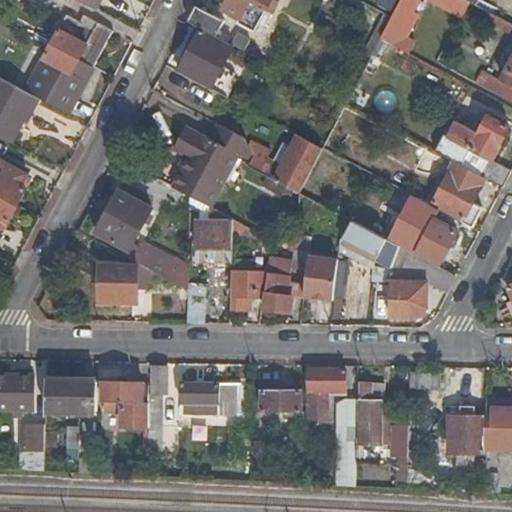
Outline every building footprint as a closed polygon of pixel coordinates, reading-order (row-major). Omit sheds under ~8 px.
[(275,0),(230,0),(228,4),(245,14),(243,17),(262,26),(275,0)] [(369,6),(357,0),(335,0),(365,15),(369,6)] [(469,0),(400,0),(395,10),(383,33),(412,48),(417,37),(407,32),(420,8),(415,5),(418,0),(442,0),(464,11),(465,8),(469,0)] [(511,15),(482,0),(469,0),(465,8),(493,22),(496,17),(511,26),(511,15)] [(201,2),(193,17),(205,24),(220,32),(228,16),(201,2)] [(383,33),(395,10),(388,7),(366,48),(373,52),(383,33)] [(61,25),(53,40),(97,63),(116,27),(100,19),(97,25),(81,16),(69,10),(61,25)] [(220,32),(205,24),(182,68),(184,69),(207,81),(213,84),(236,40),(220,32)] [(53,40),(30,86),(39,90),(71,107),(79,90),(82,92),(97,63),(53,40)] [(488,65),(481,79),(511,95),(511,62),(506,75),(488,65)] [(207,81),(184,69),(176,83),(200,95),(207,81)] [(3,71),(0,76),(0,131),(14,139),(39,90),(30,86),(3,71)] [(341,115),(348,100),(329,90),(321,105),(341,115)] [(481,130),(489,115),(465,104),(458,118),(481,130)] [(476,143),(498,154),(511,126),(511,122),(491,112),(476,143)] [(257,150),(250,136),(222,121),(214,136),(205,131),(204,134),(190,126),(178,148),(188,153),(191,156),(185,168),(177,183),(195,192),(216,203),(244,152),(254,157),(257,150)] [(254,157),(253,160),(302,187),(325,144),(304,133),(299,144),(285,138),(277,154),(271,152),(274,145),(262,139),(257,150),(254,157)] [(491,173),(507,181),(511,170),(511,161),(498,154),(476,143),(474,143),(465,160),(491,173)] [(421,151),(417,173),(438,177),(442,156),(421,151)] [(145,167),(119,153),(112,167),(138,180),(145,167)] [(185,168),(191,156),(188,153),(181,166),(185,168)] [(0,154),(0,191),(19,201),(20,202),(30,183),(24,180),(30,170),(0,154)] [(465,160),(458,156),(437,199),(469,215),(467,218),(477,223),(487,204),(478,199),(491,173),(465,160)] [(142,196),(122,186),(100,228),(132,245),(137,236),(143,224),(149,212),(152,207),(140,201),(142,196)] [(327,200),(307,189),(306,212),(314,216),(314,219),(348,237),(350,233),(357,220),(326,204),(327,200)] [(0,237),(5,229),(0,226),(0,224),(5,216),(10,218),(19,201),(0,191),(0,237)] [(237,246),(238,214),(216,203),(195,192),(194,199),(217,211),(217,218),(204,218),(203,245),(237,246)] [(149,212),(143,224),(148,226),(154,215),(149,212)] [(314,216),(306,212),(305,234),(313,233),(314,219),(314,216)] [(439,213),(420,250),(442,262),(461,225),(439,213)] [(394,236),(359,217),(357,220),(350,233),(385,252),(394,236)] [(312,248),(313,233),(305,234),(298,234),(298,247),(312,248)] [(137,236),(132,245),(137,247),(142,238),(137,236)] [(420,250),(394,236),(385,252),(409,264),(408,277),(426,278),(426,275),(449,288),(458,271),(442,262),(420,250)] [(142,243),(136,256),(139,258),(166,272),(173,260),(142,243)] [(166,272),(191,285),(192,264),(175,256),(173,260),(166,272)] [(140,294),(139,258),(103,258),(104,294),(140,294)] [(236,258),(235,308),(258,309),(259,296),(269,296),(272,269),(258,269),(258,259),(236,258)] [(276,258),(274,273),(295,276),(297,261),(276,258)] [(295,276),(274,273),(269,307),(297,311),(299,294),(293,293),(295,276)] [(432,284),(426,278),(408,277),(392,277),(391,311),(423,312),(431,304),(432,284)] [(391,287),(374,286),(372,319),(389,321),(391,287)] [(191,289),(189,318),(206,318),(207,289),(191,289)] [(311,290),(310,304),(321,305),(321,290),(311,290)] [(150,408),(150,420),(164,420),(164,391),(170,391),(170,364),(155,364),(154,389),(151,389),(150,408)] [(313,366),(313,387),(333,387),(349,387),(349,366),(313,366)] [(0,372),(0,405),(42,407),(43,373),(0,372)] [(48,378),(48,409),(100,409),(100,378),(48,378)] [(145,380),(108,379),(107,400),(145,402),(145,380)] [(384,439),(385,395),(374,395),(375,379),(364,379),(363,439),(384,439)] [(385,379),(375,379),(374,395),(385,395),(385,379)] [(186,380),(185,400),(222,401),(222,380),(186,380)] [(185,400),(185,411),(243,412),(243,381),(222,380),(222,401),(185,400)] [(333,387),(313,387),(313,419),(333,419),(333,387)] [(294,444),(306,443),(306,419),(302,419),(302,414),(304,414),(304,389),(268,388),(268,412),(289,412),(289,418),(294,418),(294,444)] [(358,461),(360,390),(346,389),(346,433),(350,433),(350,460),(358,461)] [(150,420),(150,408),(140,407),(139,428),(150,428),(150,420)] [(511,407),(490,407),(490,413),(489,426),(488,448),(511,448),(511,407)] [(489,426),(490,413),(457,411),(455,446),(488,448),(489,426)] [(25,441),(48,442),(48,419),(25,419),(25,441)] [(164,420),(150,420),(150,428),(150,449),(163,449),(164,420)] [(411,450),(412,423),(402,423),(402,450),(411,450)] [(68,428),(68,450),(80,450),(81,428),(68,428)] [(83,455),(82,467),(120,469),(120,457),(83,455)]
